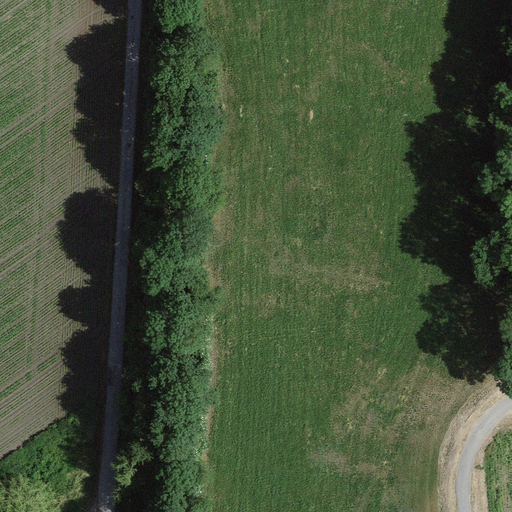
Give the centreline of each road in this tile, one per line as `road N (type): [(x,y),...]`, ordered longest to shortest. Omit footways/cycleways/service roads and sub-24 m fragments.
road 1 (track): [(108,511),(133,0)]
road 2 (track): [(465,511),(470,448),(484,421),(511,398)]
